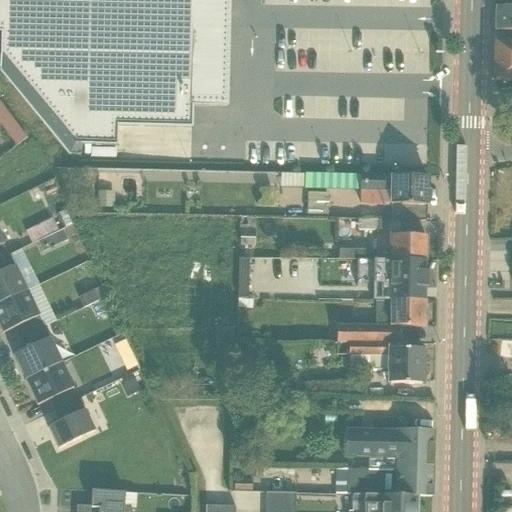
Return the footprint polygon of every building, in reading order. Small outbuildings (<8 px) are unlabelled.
[(0,0),(0,76),(66,159),(114,159),(115,129),(190,132),(191,109),(226,110),(228,0),(0,0)] [(490,34),(511,34),(511,10),(490,10),(490,34)] [(511,46),(489,46),(488,65),(511,66),(511,46)] [(487,87),(511,88),(511,66),(488,65),(487,87)] [(290,173),(289,190),(309,192),(310,174),(290,173)] [(347,207),(374,206),(373,178),(347,179),(347,207)] [(384,219),(425,220),(426,180),(385,179),(384,219)] [(291,194),(292,215),(313,214),(312,193),(291,194)] [(41,219),(17,227),(24,250),(48,242),(41,219)] [(377,237),(377,264),(417,264),(418,238),(377,237)] [(325,248),(324,258),(349,262),(350,253),(325,248)] [(0,305),(25,294),(8,258),(0,261),(0,305)] [(376,290),(417,291),(417,264),(377,264),(376,290)] [(83,288),(65,292),(67,304),(85,301),(83,288)] [(17,342),(43,329),(25,294),(0,305),(0,334),(1,336),(11,331),(17,342)] [(368,327),(416,329),(417,302),(369,300),(368,327)] [(23,383),(60,366),(43,329),(17,342),(22,353),(11,358),(23,383)] [(335,342),(333,362),(356,365),(357,355),(371,357),(373,346),(335,342)] [(376,385),(415,385),(416,349),(377,348),(376,385)] [(52,414),(77,402),(60,366),(23,383),(35,408),(46,403),(52,414)] [(56,452),(93,434),(77,402),(52,414),(57,425),(46,430),(56,452)] [(366,461),(365,472),(430,475),(431,435),(343,432),(342,461),(366,461)] [(414,499),(430,500),(430,475),(365,472),(333,472),(332,496),(350,497),(414,499)] [(88,511),(115,511),(116,494),(81,492),(80,509),(89,509),(88,511)] [(249,492),(248,511),(281,511),(282,492),(249,492)] [(414,511),(414,499),(350,497),(349,511),(414,511)]
